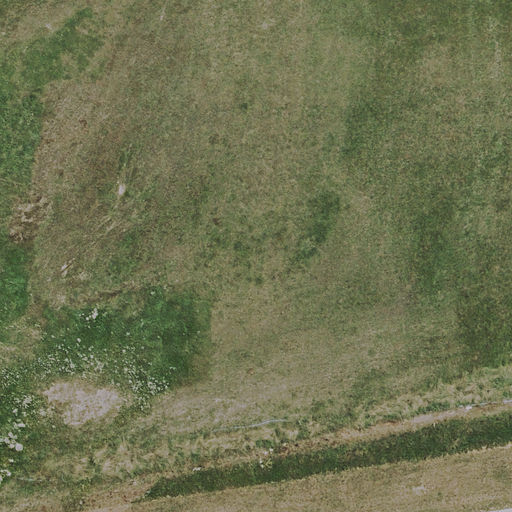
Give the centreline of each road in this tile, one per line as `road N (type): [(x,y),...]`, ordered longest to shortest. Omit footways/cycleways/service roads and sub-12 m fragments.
road 1 (primary): [(93,511),(119,458),(189,386),(278,339),(377,323)]
road 2 (primary): [(361,0),(377,323)]
road 3 (primary): [(377,323),(483,341),(511,357)]
